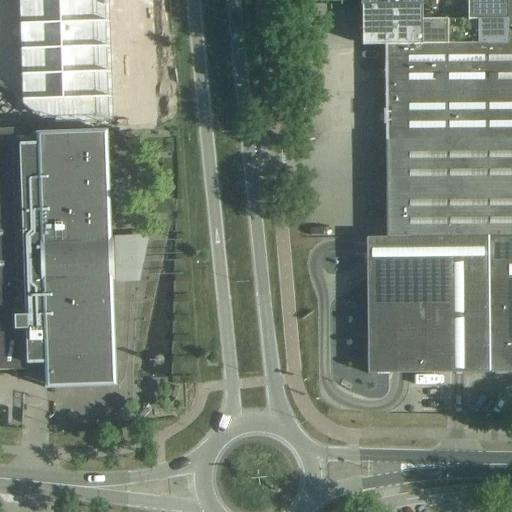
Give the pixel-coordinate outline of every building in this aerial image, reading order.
[(17,0),(21,105),(40,121),(53,121),(53,125),(114,123),(109,0),(17,0)] [(422,20),(422,4),(363,5),(363,45),(385,45),(511,43),(511,0),(467,0),(467,20),(422,20)] [(385,94),(511,92),(511,43),(385,45),(385,94)] [(511,92),(385,94),(385,142),(511,141),(511,92)] [(45,363),(46,385),(46,388),(115,385),(114,365),(106,132),(56,134),(53,132),(53,131),(37,132),(37,146),(20,146),(19,130),(0,130),(0,371),(27,370),(27,364),(45,363)] [(511,237),(511,141),(385,142),(386,238),(487,238),(511,237)] [(511,237),(487,238),(386,238),(366,238),(367,374),(489,373),(511,372),(511,237)]
